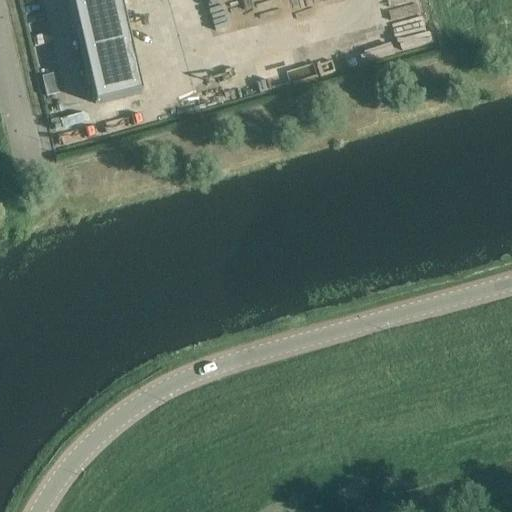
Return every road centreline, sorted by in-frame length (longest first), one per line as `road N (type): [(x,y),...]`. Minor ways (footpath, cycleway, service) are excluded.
road 1 (tertiary): [(44,511),(91,439),(175,379),(511,285)]
road 2 (unknown): [(381,0),(352,22),(261,52),(209,85)]
